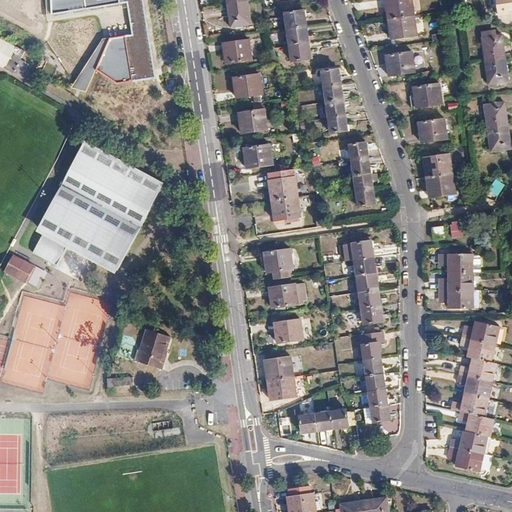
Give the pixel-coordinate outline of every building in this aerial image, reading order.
[(46,0),(47,18),(127,4),(133,38),(102,41),(71,90),(85,94),(96,73),(118,86),(156,79),(142,0),(46,0)] [(387,12),(388,20),(415,16),(412,0),(388,0),(390,12),(387,12)] [(511,0),(496,0),(499,15),(511,13),(511,0)] [(251,24),(247,2),(228,5),(231,27),(251,24)] [(285,13),(287,29),(307,27),(304,10),(285,13)] [(417,36),(415,16),(388,20),(389,27),(392,27),(394,39),(417,36)] [(287,29),(289,45),(309,43),(307,27),(287,29)] [(486,62),(505,58),(502,35),(482,38),(486,62)] [(0,59),(7,46),(15,50),(5,69),(22,78),(29,64),(21,59),(25,52),(0,38),(0,59)] [(228,56),(225,56),(227,64),(252,60),(249,40),(226,43),(228,56)] [(309,43),(289,45),(292,62),(311,59),(309,43)] [(0,59),(0,66),(5,69),(15,50),(7,46),(0,59)] [(386,56),(387,64),(390,63),(391,76),(415,72),(413,52),(386,56)] [(505,58),(486,62),(489,85),(509,82),(505,58)] [(322,72),(324,87),(341,84),(339,69),(322,72)] [(238,86),(240,98),(262,95),(259,75),(234,78),(235,86),(238,86)] [(324,87),(327,103),(344,100),(341,84),(324,87)] [(413,87),(415,95),(418,95),(420,108),(442,104),(439,84),(413,87)] [(327,103),(329,119),(346,116),(344,100),(327,103)] [(488,129),(507,126),(504,103),(484,106),(488,129)] [(244,125),(241,126),(242,134),(267,130),(264,109),(242,113),(244,125)] [(348,132),(346,116),(329,119),(332,134),(348,132)] [(419,123),(420,131),(423,131),(425,143),(448,140),(445,119),(419,123)] [(507,126),(488,129),(491,152),(511,149),(507,126)] [(67,246),(121,271),(165,179),(84,140),(41,230),(44,232),(33,253),(58,265),(67,246)] [(350,145),(352,161),(369,159),(367,143),(350,145)] [(245,148),(246,157),(249,157),(250,169),(273,165),(270,145),(245,148)] [(426,171),(427,178),(453,174),(450,155),(427,158),(429,170),(426,171)] [(352,161),(355,177),(371,175),(369,159),(352,161)] [(431,186),(433,198),(456,195),(453,174),(427,178),(428,186),(431,186)] [(355,177),(356,193),(373,191),(371,175),(355,177)] [(272,194),(273,202),(298,198),(295,177),(272,181),(274,193),(272,194)] [(499,182),(493,192),(500,196),(505,185),(499,182)] [(375,206),(373,191),(356,193),(359,208),(375,206)] [(276,209),(278,221),(301,217),(298,198),(273,202),(274,209),(276,209)] [(467,224),(451,226),(452,238),(469,236),(467,224)] [(445,238),(443,227),(433,228),(434,239),(445,238)] [(354,248),(356,260),(374,257),(372,241),(353,244),(354,248)] [(356,260),(354,248),(345,249),(347,261),(356,260)] [(270,265),(267,266),(268,273),(293,270),(290,249),(268,253),(270,265)] [(26,283),(35,267),(14,255),(6,271),(26,283)] [(449,283),(440,282),(440,291),(440,300),(449,300),(449,303),(449,309),(474,309),(474,255),(440,255),(440,263),(450,263),(450,267),(449,279),(449,283)] [(374,257),(356,260),(358,276),(377,273),(374,257)] [(35,267),(26,283),(28,284),(37,268),(35,267)] [(358,276),(360,292),(379,289),(377,273),(358,276)] [(305,283),(273,288),(275,301),(272,301),(273,309),(304,304),(304,301),(307,300),(305,283)] [(360,292),(363,308),(381,305),(379,289),(360,292)] [(384,322),(381,305),(363,308),(365,325),(384,322)] [(301,320),(278,323),(280,336),(277,336),(278,343),(303,340),(301,320)] [(475,331),(465,329),(463,338),(461,346),(471,348),(468,358),(473,359),(471,368),(462,366),(458,384),(467,386),(463,404),(454,402),(452,411),(461,412),(460,420),(469,422),(467,432),(465,432),(463,441),(453,439),(449,456),(459,458),(458,462),(457,467),(481,473),(482,469),(485,455),(489,437),(491,437),(495,420),(485,418),(497,364),(492,363),(500,327),(477,322),(475,328),(475,331)] [(143,352),(139,363),(161,370),(171,338),(147,330),(141,351),(143,352)] [(361,335),(365,361),(382,358),(380,343),(385,342),(383,332),(361,335)] [(267,373),(268,381),(294,377),(291,357),(268,360),(270,373),(267,373)] [(365,361),(367,377),(384,374),(382,358),(365,361)] [(384,374),(367,377),(369,392),(386,390),(384,374)] [(134,386),(134,377),(108,379),(109,388),(134,386)] [(294,377),(268,381),(269,389),(272,389),(274,401),(297,397),(294,377)] [(369,392),(371,408),(388,406),(386,390),(369,392)] [(390,421),(388,406),(371,408),(364,409),(366,424),(390,421)] [(332,412),(334,429),(350,427),(348,412),(348,410),(332,412)] [(355,410),(348,412),(350,427),(356,426),(355,410)] [(332,412),(317,414),(319,431),(334,429),(332,412)] [(303,433),(319,431),(317,414),(300,417),(303,433)] [(378,423),(379,433),(391,432),(390,421),(378,423)] [(493,456),(485,455),(482,469),(490,471),(493,456)] [(290,511),(316,511),(314,494),(291,497),(293,510),(290,511)] [(364,501),(365,511),(389,511),(387,497),(364,501)] [(365,511),(364,501),(342,504),(342,511),(365,511)]
